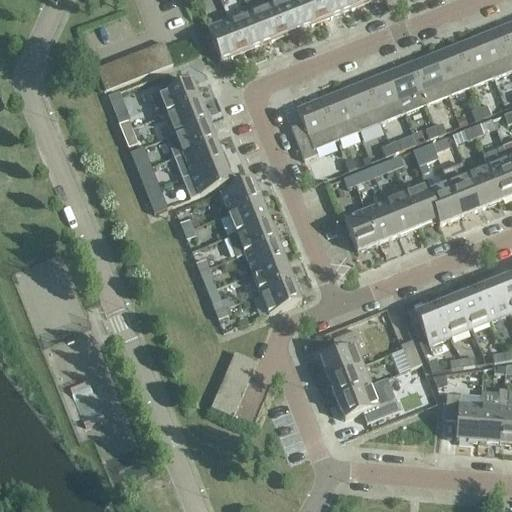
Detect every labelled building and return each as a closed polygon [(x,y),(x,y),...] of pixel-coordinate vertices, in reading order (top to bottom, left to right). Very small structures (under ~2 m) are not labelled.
[(284,0),(268,6),(281,39),(301,31),(288,0),(284,0)] [(288,0),(301,31),(321,23),(311,0),(288,0)] [(311,0),(321,23),(341,15),(335,0),(311,0)] [(335,0),(341,15),(361,7),(358,0),(335,0)] [(248,14),(261,47),(281,39),(268,6),(248,14)] [(261,47),(248,14),(228,22),(241,55),(261,47)] [(241,55),(228,22),(207,31),(220,63),(241,55)] [(511,25),(499,31),(511,64),(511,25)] [(511,64),(499,31),(476,40),(493,82),(511,74),(511,64)] [(454,49),(470,91),(493,82),(476,40),(454,49)] [(152,50),(161,72),(172,68),(164,45),(152,50)] [(431,58),(448,100),(470,91),(454,49),(431,58)] [(141,54),(150,77),(161,72),(152,50),(141,54)] [(130,59),(139,81),(150,77),(141,54),(130,59)] [(431,58),(409,67),(425,109),(448,100),(431,58)] [(119,63),(128,85),(139,81),(130,59),(119,63)] [(116,90),(128,85),(119,63),(108,67),(116,90)] [(116,90),(108,67),(102,70),(96,72),(105,94),(110,92),(116,90)] [(386,76),(403,118),(425,109),(409,67),(386,76)] [(386,76),(364,85),(380,127),(403,118),(386,76)] [(168,79),(161,81),(165,92),(172,89),(168,79)] [(150,101),(158,122),(167,118),(200,105),(191,84),(150,101)] [(364,85),(341,94),(358,135),(380,127),(364,85)] [(341,94),(319,103),(335,144),(358,135),(341,94)] [(302,126),(290,131),(303,164),(316,159),(313,153),(335,144),(319,103),(296,112),(302,126)] [(175,138),(207,125),(200,105),(167,118),(175,138)] [(479,112),(482,122),(490,118),(487,109),(479,112)] [(473,125),(482,122),(479,112),(470,116),(473,125)] [(509,117),(503,119),(507,128),(511,126),(511,117),(511,116),(509,117)] [(465,120),(457,123),(460,131),(468,128),(465,120)] [(128,124),(118,127),(122,136),(131,132),(128,124)] [(175,138),(166,141),(174,161),(183,158),(215,145),(208,125),(175,138)] [(438,140),(445,137),(441,127),(434,130),(438,140)] [(471,132),(475,141),(483,138),(480,129),(471,132)] [(438,140),(434,130),(425,133),(429,143),(438,140)] [(131,132),(122,136),(128,152),(137,148),(131,132)] [(471,132),(463,135),(467,144),(475,141),(471,132)] [(407,142),(405,147),(407,152),(415,148),(412,140),(407,142)] [(183,158),(174,161),(182,181),(191,178),(223,165),(216,145),(215,145),(183,158)] [(431,148),(435,157),(443,154),(439,145),(431,148)] [(393,157),(400,155),(397,146),(389,148),(393,157)] [(511,175),(511,146),(502,150),(511,175)] [(393,157),(389,148),(380,151),(384,161),(393,157)] [(430,148),(410,156),(417,172),(423,169),(436,164),(430,148)] [(511,199),(511,175),(502,150),(482,159),(487,172),(487,171),(500,204),(511,199)] [(391,164),(395,173),(403,170),(400,160),(391,164)] [(353,162),(345,165),(349,175),(357,172),(353,162)] [(140,175),(147,172),(143,164),(137,166),(134,168),(138,176),(140,175)] [(391,164),(383,167),(386,176),(395,173),(391,164)] [(223,165),(191,178),(199,199),(232,186),(224,165),(223,165)] [(480,212),(467,179),(462,166),(442,174),(447,187),(460,220),(480,212)] [(487,171),(487,172),(467,179),(480,212),(500,204),(487,171)] [(138,176),(141,184),(143,183),(150,180),(147,172),(140,175),(138,176)] [(359,177),(351,180),(354,188),(362,185),(359,177)] [(354,188),(351,180),(343,184),(346,191),(354,188)] [(228,217),(261,204),(252,183),(220,196),(228,217)] [(124,211),(136,208),(131,187),(119,190),(124,211)] [(439,229),(460,220),(447,187),(428,195),(427,195),(438,223),(437,223),(439,229)] [(427,195),(428,195),(426,189),(405,198),(418,231),(437,223),(438,223),(427,195)] [(385,206),(398,239),(418,231),(405,198),(385,206)] [(228,217),(236,236),(236,237),(269,224),(261,204),(228,217)] [(154,217),(163,213),(160,205),(152,208),(150,209),(154,217)] [(365,214),(378,247),(398,239),(385,206),(365,214)] [(357,255),(378,247),(365,214),(344,222),(357,255)] [(197,220),(189,224),(191,230),(200,227),(197,220)] [(189,233),(192,232),(191,230),(189,224),(186,224),(179,227),(183,235),(189,233)] [(236,237),(236,236),(227,240),(235,262),(244,258),(244,257),(277,244),(269,224),(236,237)] [(183,235),(186,244),(192,241),(195,240),(192,232),(189,233),(183,235)] [(252,277),(285,264),(277,244),(244,257),(244,258),(252,277)] [(208,272),(205,264),(201,265),(195,267),(198,275),(204,273),(208,272)] [(293,284),(285,264),(252,277),(260,297),(293,284)] [(204,273),(198,275),(202,284),(207,281),(211,280),(208,272),(204,273)] [(511,278),(496,284),(509,317),(511,315),(511,278)] [(293,284),(260,297),(268,318),(301,305),(293,284)] [(476,292),(489,325),(509,317),(496,284),(476,292)] [(469,333),(489,325),(476,292),(456,300),(469,333)] [(469,333),(456,300),(436,308),(449,341),(469,333)] [(219,314),(224,312),(220,304),(216,306),(211,307),(214,316),(219,314)] [(449,341),(436,308),(415,317),(428,349),(449,341)] [(214,316),(218,324),(222,322),(227,320),(224,312),(219,314),(214,316)] [(319,361),(328,382),(363,368),(355,349),(361,346),(356,333),(332,343),(337,354),(319,361)] [(421,368),(412,344),(400,349),(410,373),(421,368)] [(229,367),(251,376),(256,365),(234,355),(229,367)] [(505,364),(504,356),(492,358),(493,366),(505,364)] [(462,371),(474,369),(473,361),(461,362),(462,371)] [(462,371),(461,362),(449,364),(450,373),(462,371)] [(225,378),(247,387),(251,376),(229,367),(225,378)] [(363,368),(328,382),(336,403),(371,389),(363,368)] [(220,389),(242,398),(247,387),(225,378),(220,389)] [(444,378),(432,380),(434,386),(437,393),(445,389),(444,378)] [(215,400),(237,409),(242,398),(220,389),(215,400)] [(371,389),(336,403),(344,423),(361,416),(366,428),(400,414),(394,402),(378,408),(371,389)] [(507,402),(508,393),(498,392),(498,401),(507,402)] [(477,445),(480,408),(459,406),(460,399),(446,398),(444,424),(457,425),(455,444),(477,445)] [(232,420),(237,409),(215,400),(210,411),(232,420)] [(507,402),(498,401),(497,403),(494,404),(492,406),(492,409),(480,408),(477,445),(499,447),(502,410),(507,410),(507,402)] [(502,410),(499,447),(511,448),(511,410),(507,410),(502,410)]
